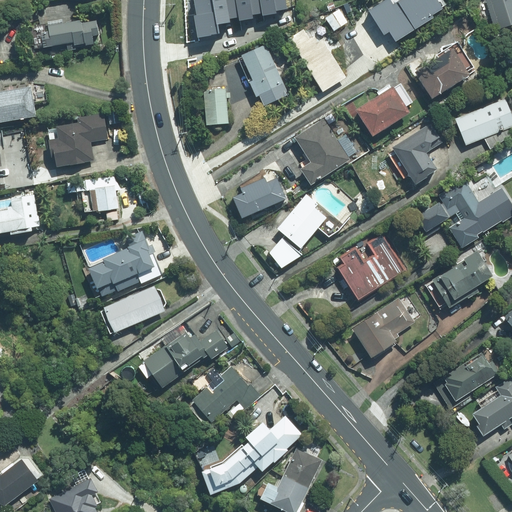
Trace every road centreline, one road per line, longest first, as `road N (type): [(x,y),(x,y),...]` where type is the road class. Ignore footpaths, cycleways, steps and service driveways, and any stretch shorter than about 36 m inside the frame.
road 1 (secondary): [(144,0),(152,115),(194,228),(235,291),(395,474)]
road 2 (unknown): [(172,183),(410,50)]
road 3 (unknown): [(144,66),(331,3)]
